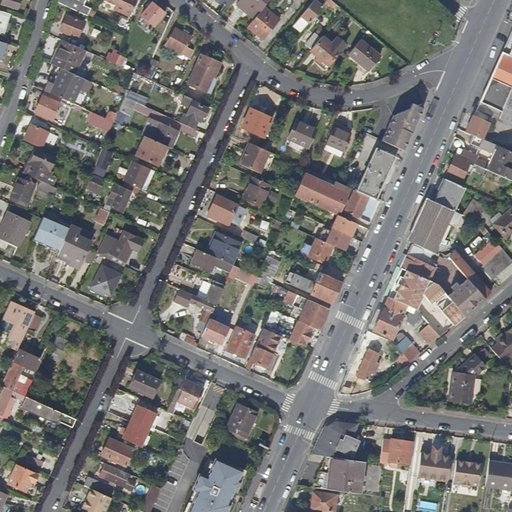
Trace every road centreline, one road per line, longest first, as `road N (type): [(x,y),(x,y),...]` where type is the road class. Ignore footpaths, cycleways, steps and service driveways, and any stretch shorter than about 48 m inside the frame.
road 1 (primary): [(310,406),(461,71)]
road 2 (residential): [(129,330),(250,61)]
road 3 (residential): [(250,61),(301,92),(345,99),(434,70),(461,71)]
road 4 (residential): [(46,511),(129,330)]
road 5 (residential): [(129,330),(310,406)]
road 6 (residential): [(368,410),(511,291)]
road 7 (residential): [(368,410),(511,431)]
road 8 (residential): [(0,135),(46,0)]
road 9 (residential): [(0,271),(129,330)]
road 10 (unknown): [(226,375),(173,495)]
